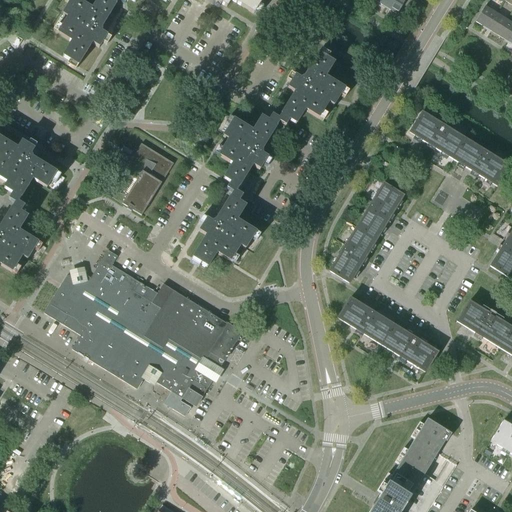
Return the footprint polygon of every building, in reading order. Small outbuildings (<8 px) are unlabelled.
[(115,4),(107,0),(96,0),(91,10),(75,0),(65,0),(65,1),(69,4),(62,15),(67,18),(62,27),(57,25),(54,31),(71,42),(62,57),(78,66),(91,43),(99,48),(106,36),(104,34),(106,30),(101,27),(103,24),(109,14),(115,4)] [(214,0),(214,1),(217,3),(226,8),(226,7),(230,1),(252,15),(256,9),(257,7),(261,0),(129,0),(134,3),(136,0),(214,0)] [(390,0),(385,8),(397,15),(406,0),(390,0)] [(475,23),(486,29),(496,14),(484,7),(475,23)] [(486,29),(497,36),(506,21),(496,14),(486,29)] [(497,36),(508,43),(511,35),(511,24),(506,21),(497,36)] [(17,48),(22,40),(17,37),(12,45),(17,48)] [(294,94),(280,116),(278,118),(278,119),(271,116),(267,122),(261,118),(260,118),(252,132),(228,118),(224,124),(228,126),(222,137),(227,140),(221,149),(217,147),(213,153),(218,156),(232,164),(223,179),(230,183),(228,186),(226,189),(232,193),(230,197),(216,219),(211,216),(209,220),(206,219),(201,228),(199,231),(206,235),(192,258),(200,263),(207,267),(216,253),(234,264),(238,258),(234,255),(240,246),(245,249),(251,239),(256,241),(260,235),(236,220),(245,206),(240,203),(238,202),(242,196),(236,193),(237,191),(239,188),(240,185),(248,172),(252,166),(259,170),(262,165),(267,158),(264,156),(267,152),(263,149),(276,127),(279,123),(285,127),(286,125),(288,121),(290,122),(295,125),(304,111),(322,122),(326,116),(322,113),(328,104),(333,107),(333,106),(335,103),(336,102),(338,99),(343,90),(324,78),(333,64),(326,60),(328,56),(320,51),(304,76),(304,78),(299,75),(296,79),(294,78),(291,83),(287,89),(294,94)] [(409,134),(496,188),(509,168),(421,114),(409,134)] [(32,152),(33,149),(31,148),(21,142),(17,149),(0,138),(0,178),(7,183),(3,189),(12,194),(8,200),(14,204),(12,207),(0,226),(0,264),(17,275),(21,268),(16,266),(22,256),(28,259),(34,249),(38,252),(42,245),(19,231),(27,217),(21,213),(21,212),(24,207),(18,203),(20,199),(32,180),(47,189),(51,182),(54,184),(60,176),(33,159),(36,154),(32,152)] [(141,216),(174,164),(141,144),(109,196),(123,205),(124,203),(128,205),(127,207),(126,209),(131,212),(132,210),(141,216)] [(400,180),(406,184),(410,178),(403,174),(400,180)] [(329,272),(349,284),(403,197),(382,185),(329,272)] [(511,231),(490,268),(510,280),(511,277),(511,231)] [(79,337),(73,349),(138,390),(143,382),(147,385),(153,389),(156,383),(170,392),(164,404),(186,418),(190,407),(181,401),(188,390),(192,392),(186,401),(196,407),(213,379),(209,377),(211,373),(215,367),(219,370),(242,333),(163,285),(158,295),(112,266),(117,257),(108,251),(88,281),(85,268),(77,270),(70,271),(71,285),(57,287),(43,315),(79,337)] [(337,319),(425,374),(437,353),(350,299),(337,319)] [(455,323),(511,357),(511,330),(468,303),(455,323)] [(427,511),(456,466),(437,454),(445,442),(446,443),(451,435),(427,419),(369,511),(427,511)] [(490,442),(511,456),(511,428),(502,422),(490,442)]
